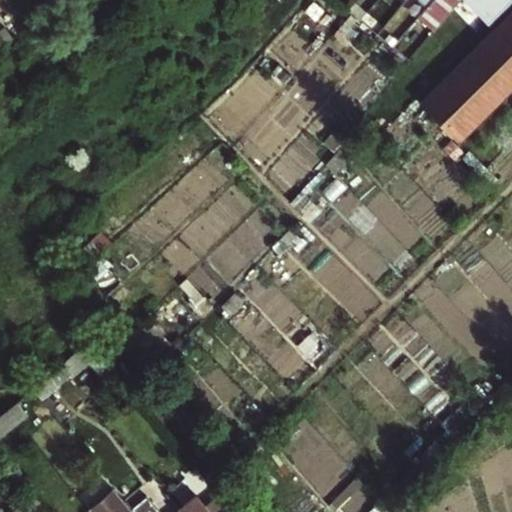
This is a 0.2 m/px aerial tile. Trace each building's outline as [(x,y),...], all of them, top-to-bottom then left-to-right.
[(433,0),(432,1),(421,15),(430,19),(439,10),(447,14),(458,1),(459,0),(433,0)] [(459,0),(458,1),(490,21),(510,0),(459,0)] [(439,10),(430,19),(439,24),(447,14),(439,10)] [(473,143),(511,103),(511,25),(434,104),(473,143)] [(0,63),(16,52),(0,29),(0,63)] [(453,58),(472,39),(463,30),(444,49),(453,58)] [(409,52),(412,55),(420,46),(417,43),(409,52)] [(180,511),(181,511),(180,511),(161,511),(149,496),(134,508),(137,511),(180,511)] [(198,498),(181,511),(180,511),(234,511),(223,498),(208,510),(198,498)] [(137,511),(134,508),(129,501),(115,511),(137,511)]
